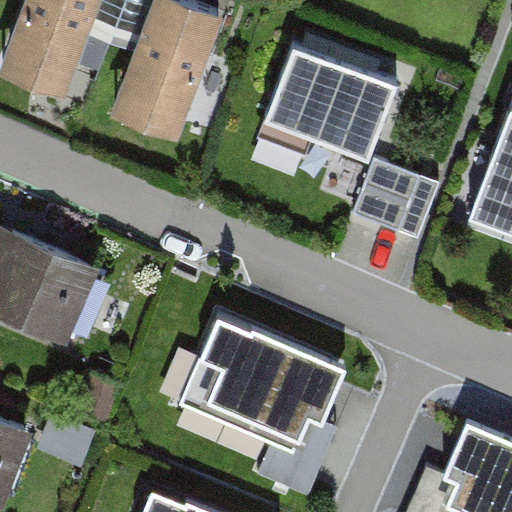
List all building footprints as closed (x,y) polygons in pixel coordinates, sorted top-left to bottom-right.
[(29,0),(13,47),(71,68),(95,0),(29,0)] [(222,9),(196,0),(156,0),(124,87),(184,110),(222,9)] [(370,154),(400,78),(297,40),(268,114),(370,154)] [(511,104),(471,211),(511,226),(511,104)] [(440,179),(377,155),(355,210),(418,235),(440,179)] [(95,262),(16,229),(0,266),(0,303),(65,331),(95,262)] [(254,326),(221,312),(203,352),(225,362),(211,395),(280,424),(260,470),(311,492),(341,423),(325,416),(349,361),(256,321),(254,326)] [(0,415),(0,494),(1,495),(27,425),(0,415)] [(511,511),(511,433),(471,416),(448,470),(429,462),(407,511),(468,511),(470,508),(478,511),(511,511)] [(186,500),(154,486),(142,511),(230,511),(189,494),(186,500)]
